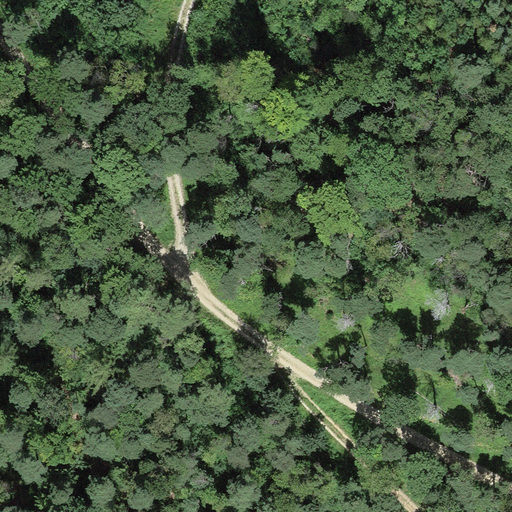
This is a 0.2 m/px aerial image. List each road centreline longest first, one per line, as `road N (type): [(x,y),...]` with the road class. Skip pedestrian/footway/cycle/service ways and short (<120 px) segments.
road 1 (track): [(511,486),(272,355),(223,319),(172,273),(60,121)]
road 2 (track): [(172,273),(176,244),(158,90),(188,0)]
road 3 (track): [(272,355),(305,403),(413,511)]
